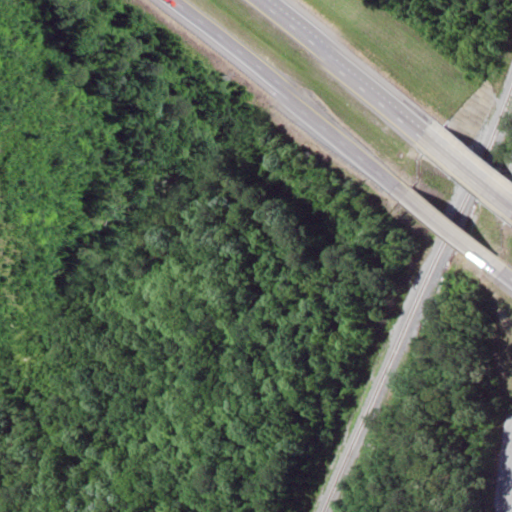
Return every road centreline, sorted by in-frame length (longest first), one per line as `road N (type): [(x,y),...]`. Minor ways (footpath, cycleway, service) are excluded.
road 1 (motorway): [(169,0),(409,193)]
road 2 (motorway): [(434,138),(262,0)]
